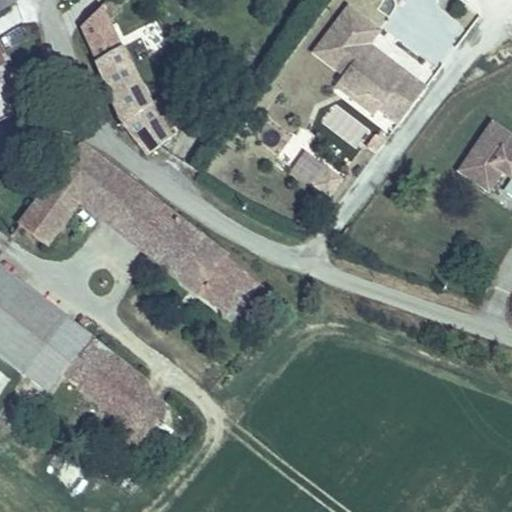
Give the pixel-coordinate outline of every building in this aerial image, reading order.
[(0,0),(0,22),(24,10),(19,0),(0,0)] [(127,123),(155,157),(171,141),(146,104),(131,73),(110,32),(140,1),(139,0),(116,0),(85,35),(127,123)] [(380,27),(350,6),(318,49),(348,71),(343,77),(360,90),(372,88),(386,98),(383,103),(404,118),(428,84),(370,41),(380,27)] [(0,82),(9,75),(0,63),(0,82)] [(131,73),(146,104),(171,92),(155,64),(131,73)] [(372,88),(360,90),(357,94),(378,109),(383,103),(386,98),(372,88)] [(0,116),(7,113),(12,111),(0,90),(0,116)] [(252,137),(330,192),(347,169),(269,113),(252,137)] [(511,131),(497,121),(464,167),(489,187),(505,168),(511,173),(511,131)] [(103,161),(85,149),(23,229),(52,251),(88,209),(222,314),(250,278),(191,231),(103,161)] [(73,318),(1,265),(0,265),(0,347),(32,371),(73,318)] [(119,279),(107,268),(97,278),(111,289),(119,279)] [(250,278),(222,314),(238,327),(267,292),(250,278)] [(151,385),(76,325),(66,339),(108,375),(94,392),(134,426),(127,437),(136,444),(143,434),(147,436),(168,409),(145,391),(151,385)] [(0,389),(8,376),(0,371),(0,389)]
